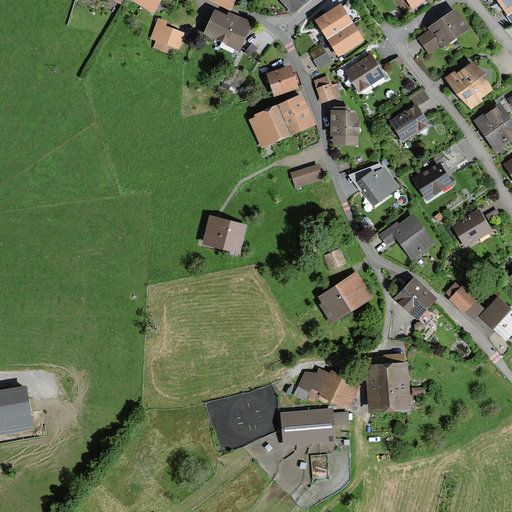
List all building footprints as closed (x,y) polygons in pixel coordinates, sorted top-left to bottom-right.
[(161,0),(130,0),(153,14),(161,0)] [(307,0),(282,0),(294,12),(307,0)] [(511,15),(511,0),(502,0),(511,13),(510,13),(511,15)] [(355,22),(343,3),(316,20),(328,39),(355,22)] [(471,30),(456,9),(428,29),(430,31),(419,39),(430,55),(441,47),(443,49),(471,30)] [(239,52),(252,23),(228,12),(226,16),(214,10),(202,35),(239,52)] [(367,40),(355,22),(328,39),(340,57),(367,40)] [(181,36),(163,29),(159,39),(158,39),(155,44),(164,47),(166,42),(176,46),(181,36)] [(336,60),(329,50),(315,59),(322,69),(336,60)] [(388,75),(373,53),(347,70),(361,92),(388,75)] [(488,73),(476,60),(460,72),(458,70),(448,77),(459,94),(474,108),(486,99),(485,97),(496,89),(488,73)] [(240,90),(247,73),(228,65),(220,82),(240,90)] [(299,89),(290,66),(265,74),(273,98),(299,89)] [(344,96),(339,83),(334,85),(331,75),(316,80),(324,103),(344,96)] [(432,98),(425,88),(411,97),(416,105),(419,103),(420,106),(432,98)] [(316,125),(302,95),(253,116),(254,118),(249,120),(261,149),(316,125)] [(511,142),(511,111),(504,100),(478,118),(501,150),(511,142)] [(405,143),(433,125),(420,106),(419,103),(416,105),(391,121),(405,143)] [(363,132),(363,119),(357,109),(334,109),(334,135),(336,135),(336,143),(362,143),(362,132),(363,132)] [(457,181),(443,159),(416,176),(430,198),(457,181)] [(323,179),(318,164),(290,173),(295,188),(323,179)] [(401,186),(386,165),(376,173),(374,170),(358,181),(376,205),(401,186)] [(494,230),(480,207),(453,224),(467,246),(494,230)] [(501,212),(498,207),(488,213),(491,218),(501,212)] [(447,216),(442,211),(437,215),(441,221),(447,216)] [(415,212),(401,222),(399,220),(381,234),(389,244),(398,238),(414,259),(437,242),(415,212)] [(240,255),(247,225),(209,216),(201,246),(240,255)] [(346,263),(340,248),(323,255),(329,270),(346,263)] [(374,297),(356,270),(318,296),(322,302),(319,304),(333,324),(374,297)] [(477,318),(487,307),(478,299),(479,298),(464,284),(463,286),(458,282),(448,292),(453,296),(451,298),(467,312),(468,310),(477,318)] [(432,299),(414,283),(411,286),(409,284),(401,293),(403,295),(398,300),(415,316),(432,299)] [(511,300),(505,294),(486,314),(511,337),(511,300)] [(386,355),(387,363),(367,365),(371,414),(414,410),(410,361),(407,362),(407,353),(386,355)] [(327,401),(328,398),(349,408),(361,384),(356,380),(331,367),(330,371),(320,366),(317,370),(305,369),(299,383),(294,393),(305,397),(309,389),(310,390),(309,392),(327,401)] [(0,433),(35,429),(28,382),(0,386),(0,433)] [(294,393),(292,392),(284,412),(298,418),(299,417),(311,422),(318,405),(305,401),(307,398),(305,397),(294,393)]
